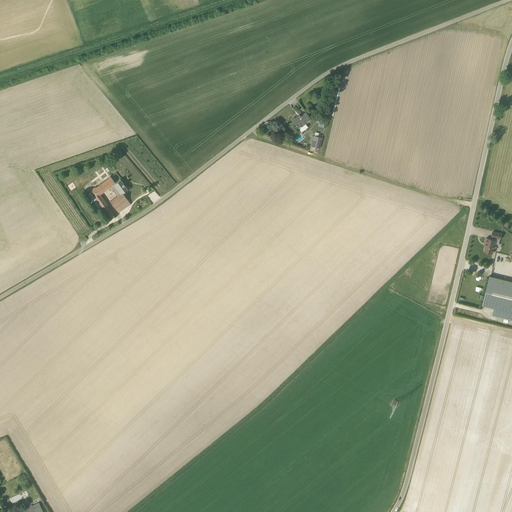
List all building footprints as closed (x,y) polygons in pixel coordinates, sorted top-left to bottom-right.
[(311,119),(305,112),(301,116),(300,115),(293,120),(298,127),(301,132),(308,127),(306,123),(311,119)] [(320,149),(323,138),(314,135),(311,146),(320,149)] [(115,183),(111,177),(103,167),(89,178),(95,185),(89,190),(91,192),(90,192),(96,201),(94,203),(99,210),(100,209),(108,220),(115,215),(100,195),(111,187),(115,191),(118,197),(111,202),(118,212),(118,213),(130,204),(123,193),(128,189),(120,179),(115,183)] [(67,184),(75,195),(81,192),(73,180),(67,184)] [(486,242),(484,251),(493,253),(494,248),(495,249),(496,248),(496,246),(496,245),(495,245),(496,240),(495,240),(496,238),(501,239),(502,234),(492,232),(491,236),(492,237),(492,239),(486,238),(485,242),(486,242)] [(511,281),(489,276),(482,305),(494,308),(492,315),(511,319),(511,281)] [(43,511),(40,505),(39,503),(32,506),(30,507),(18,511),(43,511)]
